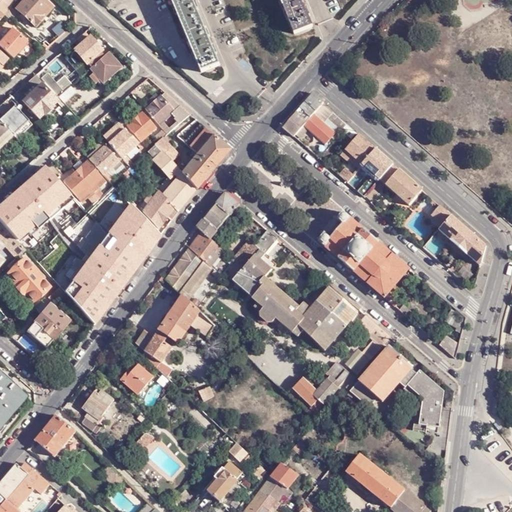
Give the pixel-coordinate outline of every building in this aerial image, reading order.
[(7,12),(17,0),(5,0),(0,6),(7,12)] [(42,17),(51,6),(44,0),(25,0),(17,9),(36,27),(44,18),(42,17)] [(171,0),(202,72),(220,65),(212,45),(214,44),(212,39),(210,40),(194,1),(195,0),(171,0)] [(280,0),(295,34),(314,27),(305,6),(307,5),(306,1),(303,2),(302,0),(280,0)] [(53,8),(51,6),(42,17),(44,18),(53,8)] [(0,42),(0,45),(14,58),(28,42),(13,28),(0,42)] [(79,47),(74,51),(91,69),(105,57),(101,53),(102,52),(89,38),(79,47)] [(74,41),(67,48),(71,53),(74,51),(79,47),(74,41)] [(67,48),(60,54),(64,60),(71,53),(67,48)] [(0,51),(0,67),(8,59),(0,51)] [(71,53),(64,60),(80,78),(90,70),(91,69),(74,51),(71,53)] [(122,68),(109,53),(105,57),(91,69),(90,70),(93,74),(89,77),(96,84),(100,81),(103,85),(122,68)] [(36,75),(19,90),(27,99),(23,103),(38,119),(43,115),(44,116),(45,116),(53,108),(52,106),(57,102),(41,85),(44,83),(36,75)] [(49,79),(44,84),(58,98),(63,93),(49,79)] [(58,98),(64,104),(76,94),(70,87),(63,93),(58,98)] [(180,107),(165,93),(161,97),(174,112),(180,107)] [(283,127),(293,136),(296,134),(298,132),(303,126),(314,114),(318,110),(324,103),(313,93),(283,127)] [(144,105),(147,109),(160,98),(156,94),(144,105)] [(10,97),(0,106),(0,119),(12,109),(15,113),(17,111),(18,111),(20,108),(10,97)] [(147,109),(146,110),(167,135),(190,115),(180,107),(174,112),(161,97),(160,98),(147,109)] [(348,124),(324,103),(318,110),(324,115),(341,131),(343,129),(344,128),(347,125),(348,124)] [(12,109),(0,119),(0,122),(13,136),(17,140),(31,126),(18,111),(17,111),(15,113),(12,109)] [(324,115),(318,110),(314,114),(319,119),(324,115)] [(142,113),(127,127),(140,142),(156,128),(142,113)] [(319,119),(314,114),(303,126),(306,129),(325,145),(335,134),(319,119)] [(0,148),(3,146),(13,136),(0,122),(0,148)] [(351,127),(348,124),(347,125),(344,128),(343,129),(351,137),(356,132),(351,127)] [(120,125),(104,139),(108,144),(124,130),(120,125)] [(298,132),(301,135),(306,129),(303,126),(298,132)] [(124,130),(108,144),(122,159),(128,166),(131,163),(125,156),(137,145),(140,142),(127,127),(124,130)] [(216,138),(206,129),(190,148),(197,154),(181,174),(197,190),(206,180),(211,173),(216,167),(230,151),(216,138)] [(359,135),(351,144),(355,147),(363,138),(359,135)] [(156,145),(155,146),(174,166),(181,159),(172,149),(173,147),(165,138),(161,141),(156,145)] [(181,152),(186,145),(181,141),(176,147),(181,152)] [(359,153),(346,168),(354,175),(363,165),(377,150),(367,141),(364,144),(358,151),(359,153)] [(94,149),(98,153),(105,147),(101,142),(94,149)] [(98,153),(90,160),(109,182),(112,179),(107,173),(117,163),(119,162),(122,159),(108,144),(105,147),(98,153)] [(149,152),(144,146),(141,149),(145,155),(149,152)] [(155,146),(149,151),(156,158),(153,161),(170,179),(174,175),(179,171),(174,166),(155,146)] [(393,164),(377,150),(363,165),(380,180),(388,171),(393,164)] [(88,162),(76,173),(89,188),(101,177),(88,162)] [(107,173),(112,179),(122,169),(117,163),(107,173)] [(399,170),(393,164),(388,171),(380,180),(409,206),(423,191),(399,170)] [(130,168),(120,177),(124,181),(130,176),(135,180),(141,174),(132,165),(130,168)] [(46,167),(0,206),(0,222),(3,226),(16,240),(27,230),(31,234),(47,220),(43,216),(69,194),(46,167)] [(346,168),(339,175),(347,183),(354,175),(346,168)] [(89,188),(76,173),(64,183),(77,199),(89,188)] [(181,174),(177,179),(162,196),(177,213),(187,202),(197,190),(181,174)] [(101,177),(89,188),(94,193),(96,195),(98,192),(107,184),(101,177)] [(364,197),(375,186),(368,180),(358,191),(364,197)] [(89,188),(77,199),(83,205),(87,201),(91,206),(93,205),(96,202),(97,201),(99,199),(96,195),(94,193),(89,188)] [(162,196),(158,192),(153,199),(149,196),(144,203),(148,206),(142,213),(158,229),(166,218),(171,222),(177,213),(162,196)] [(210,240),(239,206),(226,194),(198,227),(203,232),(210,240)] [(107,234),(138,265),(160,236),(130,205),(107,234)] [(451,216),(440,206),(432,215),(437,220),(443,225),(451,216)] [(318,240),(370,286),(377,279),(380,280),(382,280),(384,279),(386,278),(388,276),(389,274),(390,272),(390,270),(390,268),(389,265),(396,258),(343,212),(337,218),(336,219),(338,221),(326,234),(324,233),(323,235),(318,240)] [(479,266),(480,266),(481,265),(486,247),(451,216),(443,225),(440,229),(439,230),(479,266)] [(443,225),(437,220),(434,224),(440,229),(443,225)] [(68,299),(93,326),(138,265),(107,234),(94,221),(81,238),(85,241),(79,249),(83,253),(88,257),(95,262),(90,269),(84,264),(75,258),(68,267),(74,271),(68,280),(77,287),(68,299)] [(0,228),(3,226),(0,222),(0,241),(16,258),(25,251),(16,240),(8,248),(0,239),(0,228)] [(261,251),(274,236),(268,231),(257,244),(255,246),(261,251)] [(191,248),(205,262),(211,266),(222,251),(210,240),(203,232),(191,248)] [(278,240),(274,236),(261,251),(256,257),(261,260),(276,243),(278,240)] [(256,257),(261,251),(255,246),(252,243),(250,241),(233,261),(233,262),(237,265),(243,271),(244,270),(256,257)] [(180,251),(185,255),(191,248),(186,244),(180,251)] [(178,265),(194,277),(205,262),(191,248),(185,255),(178,265)] [(211,266),(212,268),(214,270),(218,267),(224,259),(227,255),(222,251),(211,266)] [(224,259),(231,266),(233,262),(233,261),(227,255),(224,259)] [(84,264),(90,269),(95,262),(88,257),(84,264)] [(261,260),(256,257),(244,270),(243,271),(237,265),(228,276),(258,303),(255,307),(261,312),(261,317),(269,323),(273,323),(276,319),(293,334),(299,327),(314,342),(325,352),(358,314),(330,290),(314,307),(310,311),(305,317),(303,319),(296,312),(298,310),(299,309),(298,308),(265,279),(272,270),(261,260)] [(377,279),(370,286),(395,307),(400,300),(390,291),(409,269),(396,258),(389,265),(390,268),(390,270),(390,272),(389,274),(388,276),(386,278),(384,279),(382,280),(380,280),(377,279)] [(37,274),(24,260),(14,269),(8,274),(16,283),(15,285),(19,290),(24,295),(25,294),(33,302),(38,298),(49,288),(37,274)] [(194,277),(201,284),(212,268),(211,266),(205,262),(194,277)] [(181,295),(194,277),(178,265),(167,281),(181,295)] [(216,272),(222,277),(225,273),(218,267),(214,270),(216,272)] [(183,297),(188,301),(191,297),(201,284),(194,277),(181,295),(183,297)] [(53,305),(64,295),(59,288),(47,299),(53,305)] [(179,343),(193,323),(200,313),(197,310),(188,301),(183,297),(156,337),(163,342),(167,336),(179,343)] [(302,304),(298,308),(299,309),(298,310),(304,315),(304,316),(305,317),(310,311),(314,307),(306,300),(302,304)] [(52,306),(50,305),(37,320),(27,332),(46,348),(70,321),(52,306)] [(402,306),(398,310),(410,320),(413,316),(402,306)] [(451,324),(456,312),(448,309),(443,322),(451,325),(451,324)] [(303,319),(305,317),(304,316),(304,315),(298,310),(296,312),(303,319)] [(460,315),(461,314),(456,312),(451,324),(456,326),(460,315)] [(193,323),(208,338),(216,328),(200,313),(193,323)] [(466,318),(461,314),(460,315),(456,326),(454,330),(462,334),(466,318)] [(391,338),(366,316),(356,327),(373,342),(381,349),(389,341),(391,338)] [(299,327),(293,334),(309,348),(314,342),(299,327)] [(214,343),(222,333),(216,328),(208,338),(208,339),(214,343)] [(144,356),(165,376),(170,370),(162,364),(172,348),(163,342),(156,337),(144,356)] [(455,359),(459,344),(450,338),(444,349),(455,359)] [(381,349),(373,342),(362,354),(370,362),(381,349)] [(390,348),(351,393),(355,397),(370,409),(378,400),(383,404),(401,383),(412,370),(413,368),(402,359),(390,348)] [(243,363),(247,358),(240,351),(236,356),(243,363)] [(370,362),(362,354),(361,353),(349,368),(349,369),(353,373),(358,376),(370,362)] [(137,363),(129,372),(131,374),(139,365),(137,363)] [(350,376),(353,373),(349,369),(346,372),(336,364),(326,376),(330,379),(317,393),(303,380),(293,390),(311,408),(307,412),(314,419),(324,407),(350,376)] [(131,374),(129,372),(122,381),(138,395),(154,378),(139,365),(131,374)] [(418,374),(412,370),(401,383),(406,387),(404,390),(412,396),(414,393),(423,400),(419,427),(425,427),(439,429),(444,393),(420,372),(418,374)] [(0,429),(26,398),(14,387),(0,375),(0,374),(0,429)] [(203,402),(212,397),(208,388),(200,393),(203,402)] [(99,396),(95,393),(83,409),(89,413),(86,417),(87,418),(82,423),(97,434),(103,426),(100,424),(104,419),(103,417),(115,401),(103,392),(99,396)] [(414,393),(412,396),(417,400),(414,426),(413,430),(424,431),(425,427),(419,427),(423,400),(414,393)] [(77,433),(57,416),(36,442),(56,458),(77,433)] [(225,433),(217,426),(213,431),(220,438),(225,433)] [(309,430),(293,449),(301,456),(317,437),(309,430)] [(145,435),(135,446),(138,452),(140,454),(155,439),(152,437),(148,435),(145,435)] [(228,437),(225,440),(236,451),(240,448),(228,437)] [(429,511),(360,457),(356,462),(354,460),(345,472),(394,511),(429,511)] [(218,481),(208,492),(220,502),(238,482),(237,481),(243,474),(230,463),(224,470),(223,469),(215,479),(218,481)] [(17,464),(0,484),(0,494),(7,500),(13,505),(18,509),(35,491),(42,496),(51,485),(28,465),(24,470),(22,469),(17,464)] [(114,470),(109,466),(102,474),(116,488),(124,480),(114,470)] [(282,466),(272,479),(289,490),(299,477),(283,466),(282,466)] [(267,474),(261,467),(257,472),(264,479),(267,474)] [(205,490),(208,492),(218,481),(215,479),(205,490)] [(289,490),(272,479),(261,493),(277,505),(280,501),(289,490)] [(294,494),(289,490),(280,501),(285,505),(294,494)] [(306,502),(312,506),(314,504),(317,499),(321,495),(314,491),(306,502)] [(271,511),(277,505),(261,493),(249,508),(255,511),(271,511)] [(0,511),(7,511),(13,505),(7,500),(0,494),(0,511)] [(317,499),(314,504),(324,511),(328,506),(317,499)]
